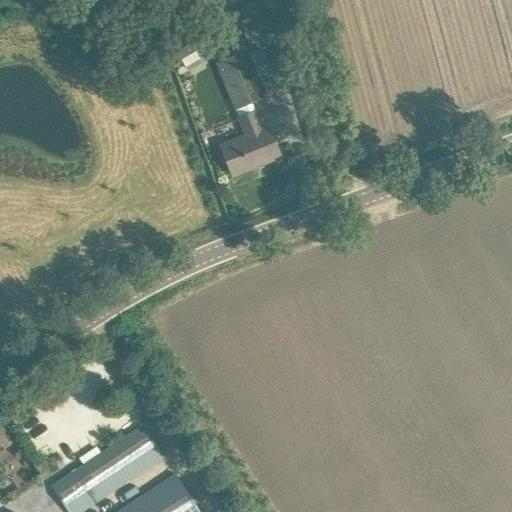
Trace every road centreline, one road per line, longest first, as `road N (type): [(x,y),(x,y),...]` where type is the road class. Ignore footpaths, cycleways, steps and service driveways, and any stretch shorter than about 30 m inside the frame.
road 1 (tertiary): [(0,375),(157,277),(278,224),(511,144)]
road 2 (track): [(335,204),(279,0)]
